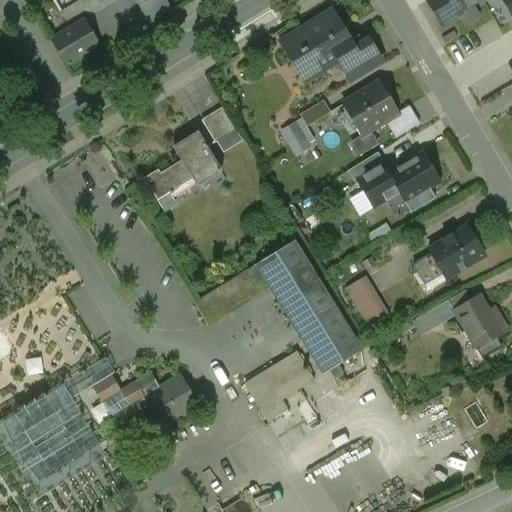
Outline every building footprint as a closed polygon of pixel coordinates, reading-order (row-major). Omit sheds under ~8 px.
[(165,0),(136,0),(147,22),(170,11),(165,0)] [(449,0),(430,0),(430,1),(429,0),(428,1),(429,3),(442,24),(443,26),(444,25),(462,13),(461,11),(454,0),(449,0)] [(449,0),(454,0),(461,11),(479,0),(449,0)] [(511,0),(502,0),(511,15),(511,0)] [(331,12),(280,44),(291,62),(301,56),(313,76),(337,61),(354,50),(354,49),(331,12)] [(83,22),(52,40),(66,65),(97,47),(83,22)] [(367,41),(354,49),(354,50),(337,61),(349,81),(380,62),(367,41)] [(379,83),(341,105),(360,136),(397,114),(379,83)] [(323,101),(278,129),(295,155),(316,141),(306,126),(329,111),(323,101)] [(221,108),(201,121),(214,143),(235,131),(221,108)] [(197,134),(173,148),(181,161),(160,175),(157,170),(143,179),(153,195),(165,187),(169,193),(192,179),(197,186),(220,172),(197,134)] [(391,172),(404,194),(400,196),(405,204),(439,183),(421,154),(391,172)] [(383,159),(351,178),(373,213),(400,196),(404,194),(391,172),(383,159)] [(465,227),(428,249),(430,254),(442,274),(446,279),(483,257),(465,227)] [(270,286),(323,374),(359,352),(292,243),(256,265),(195,303),(194,303),(208,325),(270,286)] [(430,254),(412,265),(424,285),(442,274),(430,254)] [(454,311),(453,311),(454,312),(476,349),(494,338),(501,333),(479,296),(454,311)] [(447,301),(428,312),(412,321),(421,336),(439,326),(436,322),(454,312),(453,311),(454,311),(447,301)] [(382,319),(372,303),(359,311),(368,327),(382,319)] [(476,349),(481,359),(500,348),(494,338),(476,349)] [(359,352),(323,374),(330,385),(361,434),(406,508),(444,484),(362,350),(359,352)] [(245,385),(268,423),(287,411),(280,401),(313,380),(296,353),(245,385)] [(149,373),(108,399),(117,413),(114,415),(123,430),(119,432),(128,448),(162,427),(144,398),(159,389),(149,373)] [(159,389),(144,398),(162,427),(197,406),(187,390),(182,394),(173,380),(159,389)] [(361,434),(330,385),(287,411),(268,423),(299,473),(361,434)]
